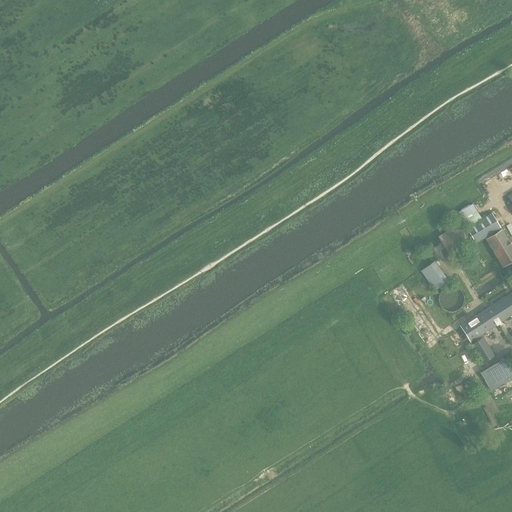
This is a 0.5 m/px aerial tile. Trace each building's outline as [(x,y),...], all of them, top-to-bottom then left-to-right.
[(493,196),(511,183),(511,170),(487,187),(493,196)] [(466,226),(481,217),(471,203),(457,213),(466,226)] [(475,244),(501,228),(505,225),(496,210),(491,213),(492,214),(466,229),(475,244)] [(448,254),(469,242),(458,224),(437,237),(448,254)] [(511,261),(511,246),(502,230),(486,239),(502,267),(511,261)] [(448,281),(434,262),(420,272),(434,291),(448,281)] [(463,298),(463,296),(463,292),(462,289),(460,287),(459,286),(456,284),(453,283),(452,283),(449,283),(446,284),(444,285),(442,287),(440,288),(439,290),(438,293),(438,295),(438,298),(439,300),(440,302),(441,304),(443,306),(445,307),(448,308),(450,309),(453,308),(455,308),(458,306),(460,305),(461,303),(462,301),(463,298)] [(470,342),(474,339),(481,335),(511,314),(511,311),(504,298),(460,326),(470,342)] [(494,356),(481,335),(474,339),(475,342),(470,345),(482,364),(494,356)] [(511,360),(509,355),(480,373),(486,384),(488,387),(495,399),(511,389),(511,360)]
